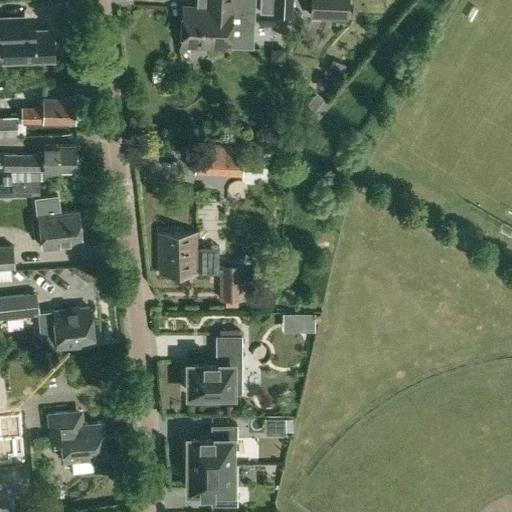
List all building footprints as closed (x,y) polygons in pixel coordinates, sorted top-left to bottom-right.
[(231,11),(254,12),(254,0),(218,0),(218,9),(182,7),(181,45),(229,47),(231,11)] [(274,0),(274,14),(290,14),(290,0),(274,0)] [(309,0),(309,16),(348,18),(348,0),(309,0)] [(21,17),(0,17),(0,32),(2,32),(3,61),(53,59),(51,29),(22,30),(21,17)] [(271,47),(270,60),(284,61),(285,47),(271,47)] [(317,83),(320,87),(326,88),(330,84),(328,78),(323,75),(319,77),(317,83)] [(43,122),(74,122),(74,96),(43,96),(43,106),(21,105),(21,122),(43,122)] [(0,117),(0,137),(18,136),(18,116),(0,117)] [(197,143),(195,172),(241,174),(243,145),(197,143)] [(3,154),(3,169),(73,169),(73,144),(42,144),(42,154),(3,154)] [(10,175),(2,175),(2,183),(10,183),(10,180),(10,179),(10,175)] [(0,195),(38,194),(38,179),(10,180),(10,183),(2,183),(0,183),(0,195)] [(81,243),(78,211),(38,215),(41,247),(81,243)] [(196,231),(158,231),(158,271),(197,272),(220,272),(219,265),(218,265),(218,259),(218,245),(196,246),(196,231)] [(0,269),(14,268),(13,244),(0,244),(0,269)] [(240,265),(219,265),(220,272),(221,299),(225,299),(225,305),(237,305),(237,298),(243,298),(243,265),(240,265)] [(36,292),(0,295),(0,318),(7,317),(22,316),(39,314),(36,292)] [(57,347),(93,343),(89,307),(39,313),(43,347),(56,345),(57,347)] [(185,367),(185,381),(189,381),(189,391),(210,391),(209,395),(224,395),(224,391),(241,391),(241,333),(215,333),(215,360),(203,360),(203,363),(189,363),(189,367),(185,367)] [(61,460),(70,460),(71,471),(90,470),(89,458),(104,457),(101,421),(91,422),(91,418),(83,418),(82,410),(46,413),(49,447),(59,446),(61,460)] [(17,416),(0,418),(0,459),(21,457),(17,416)] [(234,462),(234,439),(236,439),(236,422),(211,422),(211,434),(199,434),(199,438),(189,438),(189,449),(185,449),(185,463),(236,463),(236,462),(234,462)] [(236,503),(236,463),(185,463),(185,477),(189,477),(189,488),(199,488),(199,491),(211,491),(211,503),(236,503)]
